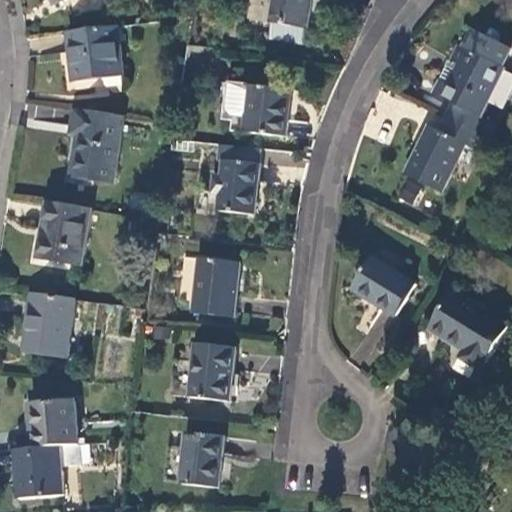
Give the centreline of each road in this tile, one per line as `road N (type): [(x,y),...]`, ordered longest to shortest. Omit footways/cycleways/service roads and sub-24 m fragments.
road 1 (residential): [(321,394),(317,344),(331,181),(346,129),(386,48),(426,0)]
road 2 (residential): [(321,394),(309,409),(309,435),(322,450),(349,454),(371,435),(371,408),(338,388)]
